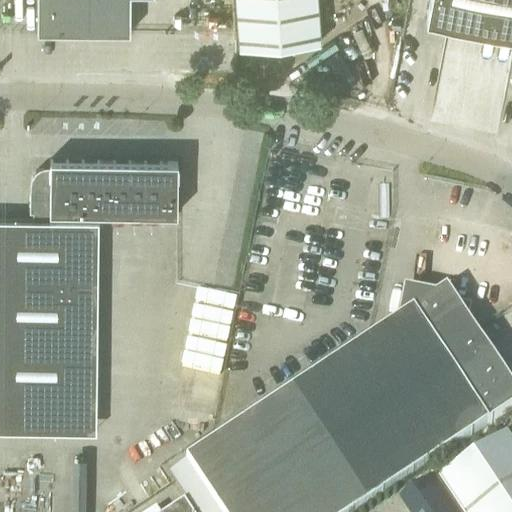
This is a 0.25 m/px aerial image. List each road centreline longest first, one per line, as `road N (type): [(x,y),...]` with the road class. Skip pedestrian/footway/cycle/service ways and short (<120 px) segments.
road 1 (unclassified): [(511,183),(460,158),(274,112),(0,97)]
road 2 (unknown): [(204,104),(198,208),(165,271),(137,357)]
road 3 (unknown): [(342,247),(245,378)]
road 4 (unknown): [(342,247),(482,269)]
road 5 (unknown): [(355,129),(356,208),(342,247)]
